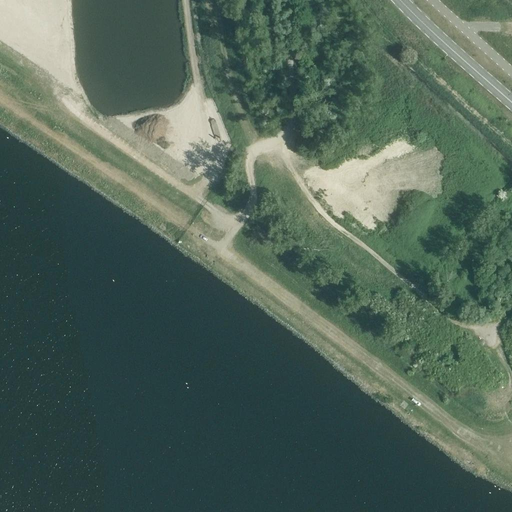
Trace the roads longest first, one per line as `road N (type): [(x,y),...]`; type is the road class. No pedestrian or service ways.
road 1 (track): [(0,97),(159,204),(477,442),(511,445)]
road 2 (track): [(285,138),(319,204),(456,323),(486,333)]
road 3 (track): [(220,250),(251,209),(255,146),(227,67),(215,0)]
road 4 (track): [(238,224),(62,100)]
road 5 (track): [(185,0),(211,149),(195,196)]
road 6 (primary): [(511,101),(404,0)]
road 7 (track): [(285,138),(286,0)]
